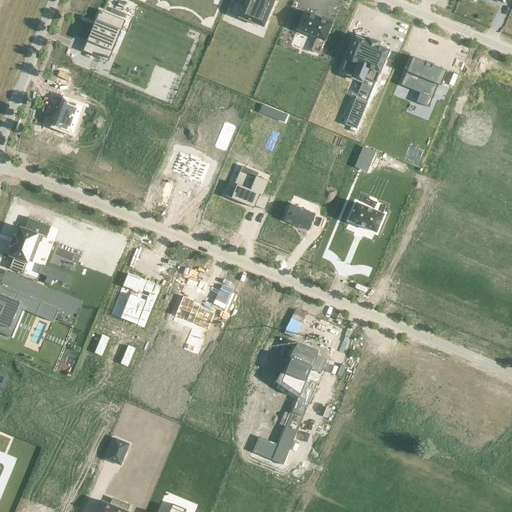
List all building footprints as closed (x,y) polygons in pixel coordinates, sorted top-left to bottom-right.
[(246,0),(239,17),(263,27),(274,0),(246,0)] [(98,22),(90,42),(98,45),(94,53),(108,59),(109,57),(106,56),(117,29),(119,30),(123,21),(125,21),(100,10),(96,20),(98,22)] [(305,12),(297,29),(317,38),(311,51),(319,54),(324,41),(325,41),(332,23),(305,12)] [(356,37),(342,69),(354,74),(352,78),(362,82),(364,78),(375,83),(389,51),(377,46),(379,43),(369,38),(367,42),(356,37)] [(413,57),(401,85),(420,93),(416,102),(429,107),(438,85),(441,86),(447,71),(434,65),(434,64),(433,64),(433,65),(428,63),(428,62),(427,61),(427,63),(413,57)] [(356,98),(345,124),(356,129),(367,103),(356,98)] [(66,100),(65,100),(65,101),(62,109),(61,109),(59,116),(59,117),(56,125),(55,126),(56,127),(56,126),(61,128),(67,130),(72,132),(73,133),(73,132),(82,107),(83,106),(82,106),(81,106),(77,104),(71,102),(66,100)] [(224,122),(214,146),(215,147),(215,148),(224,152),(224,151),(226,151),(236,127),(234,127),(235,126),(226,122),(225,123),(224,122)] [(189,156),(179,152),(171,171),(181,175),(181,177),(191,181),(192,180),(202,184),(210,165),(200,160),(201,159),(190,154),(189,156)] [(237,185),(231,199),(249,206),(249,204),(264,210),(269,198),(263,195),(269,181),(256,176),(255,178),(240,172),(234,184),(237,185)] [(356,203),(349,221),(376,232),(383,214),(356,203)] [(290,204),(283,220),(309,231),(315,214),(290,204)] [(14,257),(10,268),(23,273),(28,260),(32,262),(35,253),(31,251),(37,235),(46,238),(51,226),(28,218),(24,229),(20,228),(17,237),(15,236),(11,246),(13,246),(10,255),(14,257)] [(155,284),(128,273),(123,286),(132,290),(130,294),(125,306),(146,315),(144,319),(147,320),(158,294),(155,293),(154,295),(151,293),(155,284)] [(63,274),(60,281),(68,284),(71,277),(63,274)] [(47,276),(45,283),(51,285),(53,279),(47,276)] [(0,324),(11,329),(20,308),(38,316),(43,303),(0,284),(0,324)] [(195,301),(183,296),(174,318),(195,327),(188,342),(200,347),(204,339),(203,339),(200,338),(204,327),(207,329),(208,329),(214,313),(193,304),(195,301)] [(238,321),(218,367),(234,373),(240,358),(258,366),(264,352),(266,352),(269,344),(267,343),(271,333),(262,330),(263,328),(253,325),(253,327),(238,321)] [(128,338),(125,347),(134,351),(138,342),(128,338)] [(317,351),(299,343),(297,347),(291,344),(274,384),(295,398),(276,444),(259,436),(254,448),(273,456),(273,457),(285,461),(317,383),(307,379),(311,369),(321,373),(327,359),(315,354),(317,351)] [(115,438),(106,459),(120,465),(129,444),(115,438)] [(48,463),(35,495),(49,500),(50,496),(57,498),(55,503),(68,508),(89,459),(74,453),(71,460),(75,462),(66,483),(55,479),(59,468),(48,463)] [(127,511),(119,508),(121,503),(113,499),(110,505),(101,501),(96,511),(127,511)]
